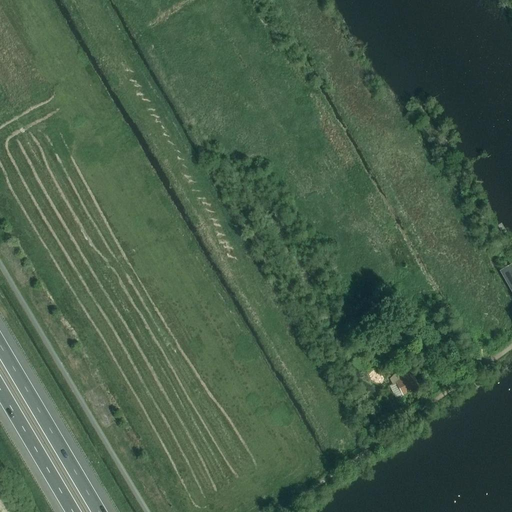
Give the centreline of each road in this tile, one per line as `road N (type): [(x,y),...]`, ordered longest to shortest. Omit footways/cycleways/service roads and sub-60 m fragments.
road 1 (track): [(280,511),(511,349)]
road 2 (motorway): [(98,511),(0,346)]
road 3 (motorway): [(0,392),(71,511)]
